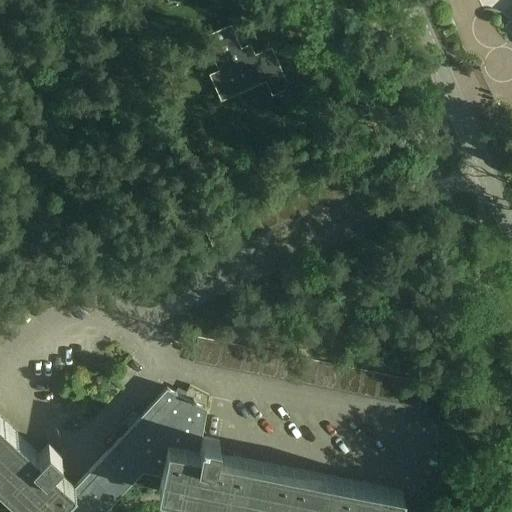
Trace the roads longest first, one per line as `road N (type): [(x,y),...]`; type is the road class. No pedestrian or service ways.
road 1 (residential): [(478,168),(144,332)]
road 2 (residential): [(144,332),(87,321),(64,330),(16,361),(13,395),(77,441),(105,428),(153,364)]
road 3 (residential): [(153,364),(405,419)]
road 4 (tertiary): [(478,168),(398,0)]
road 5 (unknown): [(350,453),(315,456),(244,433),(218,378)]
